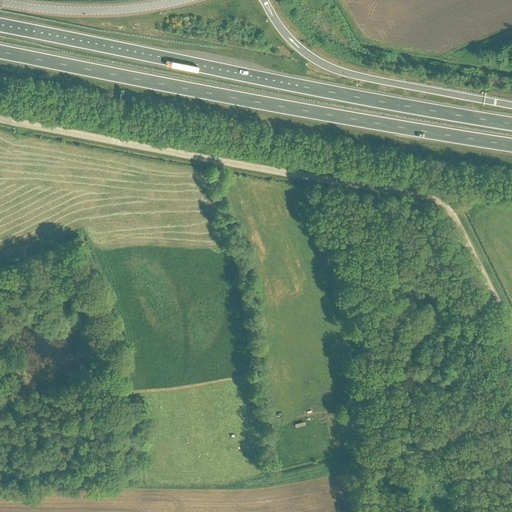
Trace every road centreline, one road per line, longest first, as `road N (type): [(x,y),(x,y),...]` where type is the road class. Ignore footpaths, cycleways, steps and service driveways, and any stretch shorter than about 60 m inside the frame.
road 1 (unclassified): [(0,117),(430,196),(449,209),(511,333)]
road 2 (trunk): [(511,125),(0,24)]
road 3 (trunk): [(0,51),(511,146)]
road 4 (track): [(511,416),(278,478)]
road 5 (tertiary): [(0,1),(116,10),(183,0)]
